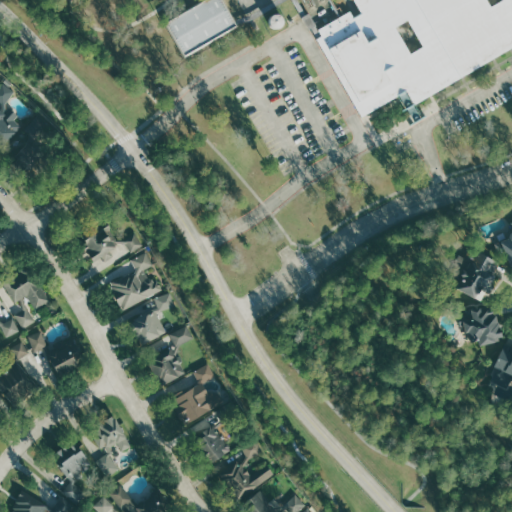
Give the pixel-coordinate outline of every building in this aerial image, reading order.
[(222,0),(237,24),(185,56),(165,24),(204,0),(222,0)] [(406,90),(414,104),(511,46),(511,0),(355,0),(363,12),(354,17),(350,10),(319,29),(322,34),(317,38),(362,116),(406,90)] [(0,141),(4,145),(22,126),(16,120),(21,114),(7,101),(16,92),(6,83),(0,89),(0,101),(4,104),(0,108),(0,141)] [(28,174),(43,157),(23,139),(8,156),(28,174)] [(511,237),(498,243),(508,268),(511,266),(511,222),(509,223),(511,231),(511,237)] [(100,272),(144,245),(134,228),(117,238),(109,226),(82,242),(100,272)] [(165,291),(159,278),(152,282),(146,269),(155,266),(149,252),(132,259),(137,271),(110,283),(122,310),(165,291)] [(461,289),(482,301),(502,264),(481,252),(475,262),(461,254),(455,265),(460,267),(455,277),(465,282),(461,289)] [(4,281),(16,302),(29,295),(36,308),(49,302),(30,266),(4,281)] [(157,297),(161,311),(177,306),(173,292),(157,297)] [(26,309),(17,313),(24,328),(36,322),(25,299),(21,300),(26,309)] [(463,310),(470,341),(479,339),(481,345),(504,340),(498,315),(487,317),(484,305),(463,310)] [(169,331),(157,308),(130,322),(142,345),(169,331)] [(8,338),(21,330),(14,317),(0,326),(8,338)] [(171,333),(177,346),(195,338),(190,325),(171,333)] [(49,346),(44,331),(30,336),(35,351),(49,346)] [(57,373),(84,362),(74,337),(47,349),(57,373)] [(18,359),(30,353),(24,341),(12,347),(18,359)] [(495,384),(511,387),(511,380),(511,346),(502,344),(495,384)] [(188,372),(176,345),(148,358),(160,385),(188,372)] [(13,361),(0,371),(0,382),(11,396),(29,382),(13,361)] [(195,370),(201,384),(174,397),(186,422),(217,407),(205,382),(217,377),(210,363),(195,370)] [(0,423),(2,421),(0,419),(0,411),(9,403),(0,392),(0,423)] [(130,447),(117,415),(91,426),(100,450),(119,442),(123,450),(130,447)] [(213,462),(231,449),(211,419),(192,432),(213,462)] [(248,459),(264,453),(259,438),(243,444),(248,459)] [(95,466),(75,439),(54,455),(74,481),(65,488),(76,503),(86,495),(76,481),(95,466)] [(121,469),(109,453),(98,460),(110,476),(121,469)] [(250,473),(241,460),(221,473),(239,500),(276,475),(267,462),(250,473)] [(135,504),(125,483),(114,488),(125,511),(165,511),(156,493),(135,504)] [(281,511),(261,489),(243,505),(249,511),(281,511)] [(45,511),(50,506),(25,490),(10,511),(45,511)] [(284,506),(289,511),(298,511),(307,504),(297,493),(284,506)] [(109,511),(114,505),(107,495),(94,504),(100,511),(109,511)]
